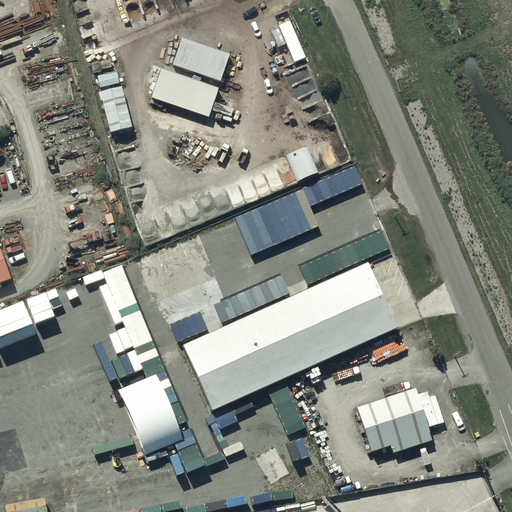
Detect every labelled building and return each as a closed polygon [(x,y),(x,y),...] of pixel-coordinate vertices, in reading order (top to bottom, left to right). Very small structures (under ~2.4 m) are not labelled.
[(181,67),(221,81),(224,70),(226,71),(230,59),(228,58),(229,57),(220,54),(219,56),(188,45),(181,67)] [(219,87),(161,68),(151,97),(209,117),(219,87)] [(207,255),(198,235),(162,250),(170,270),(207,255)] [(358,253),(179,334),(210,403),(390,322),(358,253)] [(407,379),(350,397),(366,444),(422,426),(407,379)] [(128,400),(127,400),(126,400),(126,401),(125,401),(125,402),(124,403),(124,404),(123,404),(123,405),(123,406),(123,407),(123,408),(124,409),(124,410),(125,410),(125,411),(126,412),(127,412),(128,413),(129,413),(130,413),(131,413),(132,413),(132,412),(133,412),(134,411),(135,411),(135,410),(136,410),(136,409),(136,408),(137,407),(137,406),(137,405),(136,405),(136,404),(136,403),(135,402),(134,401),(133,400),(132,400),(131,400),(131,399),(130,399),(129,399),(128,400)] [(136,412),(135,412),(134,412),(133,413),(132,413),(132,414),(131,414),(130,415),(130,416),(129,417),(129,418),(129,419),(129,420),(129,421),(130,422),(130,423),(131,423),(131,424),(132,424),(132,425),(133,425),(134,425),(135,426),(136,426),(137,426),(137,425),(138,425),(139,425),(140,425),(140,424),(141,423),(142,422),(142,421),(142,420),(143,420),(143,419),(143,418),(142,417),(142,416),(141,415),(141,414),(140,414),(140,413),(139,413),(138,413),(138,412),(137,412),(136,412)]
